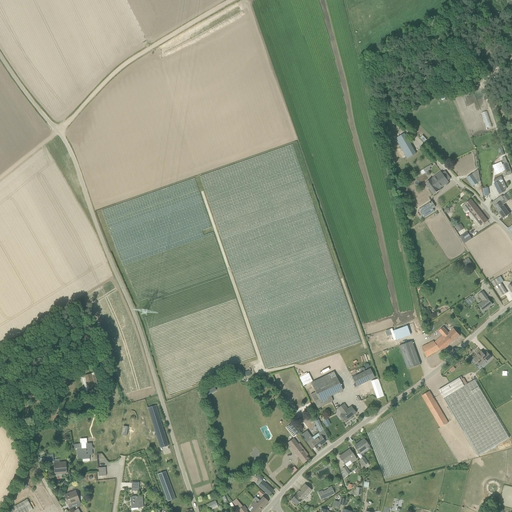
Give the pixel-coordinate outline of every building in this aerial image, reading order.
[(485,128),(491,126),(487,111),(481,113),(485,128)] [(396,138),(407,158),(416,153),(406,133),(396,138)] [(501,172),(506,170),(508,175),(511,174),(506,158),(502,160),(504,166),(500,167),(501,172)] [(449,182),(441,172),(430,180),(426,183),(434,195),(439,191),(439,189),(449,182)] [(473,186),(478,183),(481,181),(475,172),(467,178),(473,186)] [(507,188),(501,176),(494,180),(495,182),(494,183),(500,194),(506,191),(505,190),(507,188)] [(501,196),(494,201),(492,203),(503,219),(510,214),(504,205),(510,200),(506,194),(502,197),(501,196)] [(488,221),(471,199),(464,205),(481,226),(488,221)] [(433,208),(436,207),(432,201),(419,209),(424,218),(435,211),(433,208)] [(461,223),(455,227),(459,232),(464,228),(461,223)] [(490,283),(501,301),(509,296),(498,278),(490,283)] [(483,311),(492,304),(488,299),(488,298),(483,291),(478,295),(483,302),(479,305),(483,311)] [(409,326),(394,330),(396,339),(411,335),(409,326)] [(442,352),(460,336),(454,329),(449,334),(443,327),(439,331),(443,335),(434,342),(434,341),(422,347),(426,357),(440,349),(442,352)] [(421,365),(412,341),(399,346),(408,370),(421,365)] [(479,355),(474,360),(479,366),(486,359),(488,361),(492,357),(487,352),(484,354),(481,352),(478,354),(479,355)] [(366,370),(370,380),(375,378),(370,368),(366,370)] [(85,375),(89,391),(95,389),(94,385),(97,384),(94,373),(85,375)] [(331,396),(343,390),(336,377),(313,388),(315,392),(311,394),(318,409),(333,401),(331,396)] [(464,386),(462,382),(460,378),(439,390),(443,398),(464,386)] [(384,396),(378,379),(371,381),(377,398),(384,396)] [(464,386),(443,398),(478,456),(509,438),(475,380),(464,386)] [(438,405),(433,398),(426,403),(430,410),(438,405)] [(351,407),(348,410),(344,404),(337,409),(341,415),(340,415),(345,421),(356,413),(351,407)] [(156,405),(148,408),(160,448),(169,446),(156,405)] [(448,423),(442,412),(434,417),(441,427),(448,423)] [(322,420),(326,427),(331,424),(327,417),(322,420)] [(324,430),(318,419),(314,422),(319,432),(324,430)] [(292,424),(287,428),(294,437),(299,433),(292,424)] [(314,446),(316,448),(325,442),(321,436),(320,436),(318,433),(311,438),(309,434),(308,434),(307,433),(303,436),(311,448),(314,446)] [(287,443),(303,464),(309,459),(307,456),(308,455),(299,444),(298,444),(293,438),(287,443)] [(369,446),(364,439),(355,446),(360,453),(369,446)] [(77,449),(78,459),(83,459),(83,458),(90,458),(90,454),(93,453),(92,443),(86,443),(86,442),(81,443),(81,444),(74,444),(75,449),(77,449)] [(356,459),(350,449),(344,453),(345,454),(340,457),(344,464),(350,460),(352,463),(356,459)] [(364,466),(368,463),(369,462),(364,456),(359,459),(364,466)] [(66,462),(54,463),(54,473),(61,473),(67,473),(66,462)] [(175,499),(165,471),(158,474),(168,502),(175,499)] [(269,495),(273,491),(262,480),(263,478),(258,474),(256,477),(259,479),(256,483),(256,484),(269,495)] [(221,486),(227,494),(231,490),(226,483),(221,486)] [(302,500),(312,490),(305,484),(291,500),(297,505),(302,500)] [(331,487),(318,493),(321,499),(334,494),(331,487)] [(76,491),(64,495),(68,505),(74,502),(75,503),(80,501),(76,491)] [(143,496),(130,497),(131,507),(132,510),(138,510),(138,507),(143,507),(143,496)] [(253,508),(250,511),(259,511),(269,502),(263,497),(260,501),(255,497),(253,499),(255,501),(251,506),(253,508)] [(238,509),(243,506),(236,498),(232,502),(238,509)] [(16,511),(28,511),(33,509),(27,499),(13,506),(16,511)] [(208,503),(210,508),(217,505),(215,500),(208,503)]
